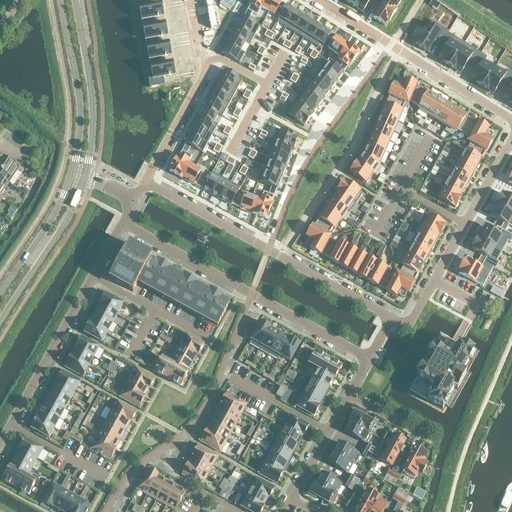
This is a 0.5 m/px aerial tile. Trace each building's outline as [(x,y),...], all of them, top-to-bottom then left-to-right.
[(221,0),(220,3),(231,9),(235,0),(221,0)] [(250,5),(243,18),(248,20),(252,13),(257,16),(261,8),(265,0),(251,0),(249,5),(250,5)] [(278,0),(265,0),(261,8),(274,15),(279,8),(284,11),(287,6),(281,3),(282,2),(278,0)] [(354,0),(351,6),(357,9),(363,12),(370,0),(374,0),(377,1),(377,0),(354,0)] [(382,5),(373,19),(385,26),(388,22),(389,23),(396,11),(395,10),(400,2),(397,0),(377,0),(377,1),(382,5)] [(437,10),(440,5),(433,0),(429,6),(437,10)] [(149,6),(139,7),(141,19),(143,27),(153,25),(151,18),(163,16),(161,3),(149,6)] [(284,11),(277,22),(286,28),(296,11),(287,5),(287,6),(284,11)] [(296,11),(286,28),(295,33),(305,16),(296,11)] [(305,16),(295,33),(303,39),(314,22),(305,16)] [(242,17),(237,27),(254,36),(260,27),(248,20),(243,18),(242,17)] [(419,41),(416,45),(428,53),(436,40),(441,43),(448,33),(449,32),(431,21),(426,29),(425,29),(418,41),(419,41)] [(314,22),(303,39),(312,44),(322,27),(314,22)] [(153,25),(143,27),(145,38),(147,47),(157,45),(155,38),(167,36),(164,23),(153,25)] [(237,27),(232,36),(249,45),(254,36),(237,27)] [(322,27),(312,44),(321,50),(328,39),(331,34),(331,33),(322,27)] [(447,47),(439,60),(444,63),(443,63),(449,67),(464,43),(448,33),(441,43),(447,47)] [(331,34),(328,39),(333,42),(328,49),(340,58),(349,46),(337,37),(337,38),(331,34)] [(232,36),(227,44),(245,54),(241,51),(245,43),(249,46),(249,45),(232,36)] [(157,45),(147,47),(149,58),(150,66),(160,64),(159,58),(171,55),(168,43),(157,45)] [(464,43),(449,67),(455,71),(456,70),(461,73),(469,60),(474,64),(481,53),(464,43)] [(227,44),(222,54),(239,64),(245,54),(227,44)] [(343,64),(338,70),(342,74),(347,67),(348,68),(359,54),(349,46),(340,58),(338,61),(343,64)] [(480,67),(471,80),(477,83),(476,84),(482,88),(495,68),(484,61),(486,57),(481,53),(474,64),(480,67)] [(325,61),(318,70),(336,83),(343,74),(342,74),(338,70),(325,61)] [(153,78),(148,79),(149,88),(164,85),(163,77),(174,75),(172,62),(160,64),(150,66),(153,78)] [(495,68),(482,88),(488,91),(489,91),(494,94),(502,81),(507,84),(511,76),(511,72),(507,70),(505,74),(495,68)] [(318,70),(312,78),(330,92),(336,83),(318,70)] [(225,71),(220,80),(237,90),(242,81),(225,71)] [(312,78),(305,87),(323,101),(330,92),(312,78)] [(410,101),(419,107),(428,93),(416,86),(417,85),(405,80),(405,82),(398,79),(395,85),(392,84),(387,95),(384,104),(401,112),(405,103),(408,104),(410,101)] [(220,80),(215,89),(232,99),(237,90),(220,80)] [(305,87),(299,96),(317,109),(323,101),(305,87)] [(215,89),(210,98),(227,108),(232,99),(215,89)] [(418,109),(428,114),(438,99),(428,93),(419,107),(418,109)] [(299,96),(292,104),(310,118),(317,109),(299,96)] [(210,98),(205,107),(222,117),(227,108),(210,98)] [(428,114),(437,120),(447,105),(438,99),(428,114)] [(292,104),(285,113),(304,127),(310,118),(292,104)] [(403,112),(401,112),(384,104),(379,114),(398,122),(403,112)] [(437,120),(447,126),(456,110),(447,105),(437,120)] [(205,107),(200,116),(217,126),(218,125),(214,123),(218,115),(222,117),(205,107)] [(456,132),(457,130),(466,116),(456,110),(447,126),(456,132)] [(394,132),(398,122),(379,114),(375,124),(394,132)] [(200,116),(195,125),(212,135),(217,126),(200,116)] [(471,143),(466,151),(481,159),(486,151),(486,152),(492,141),(491,140),(494,134),(488,130),(489,129),(478,123),(478,124),(466,116),(457,130),(469,138),(468,142),(471,143)] [(389,142),(394,132),(375,124),(370,134),(389,142)] [(195,125),(190,134),(207,144),(212,135),(195,125)] [(276,130),(272,140),(293,149),(298,138),(276,130)] [(190,134),(185,143),(186,144),(191,147),(202,153),(207,144),(190,134)] [(385,152),(389,142),(370,134),(366,144),(385,152)] [(272,140),(268,150),(290,159),(293,149),(272,140)] [(178,156),(169,172),(180,177),(187,164),(192,156),(187,154),(191,147),(186,144),(179,156),(178,156)] [(380,164),(385,152),(366,144),(362,154),(380,164)] [(462,149),(457,159),(476,169),(481,159),(466,151),(462,149)] [(270,152),(267,161),(286,169),(290,159),(268,150),(268,151),(270,152)] [(372,175),(380,164),(362,154),(361,153),(355,162),(372,175)] [(0,176),(9,183),(17,171),(20,173),(22,170),(3,158),(0,162),(0,176)] [(457,159),(451,169),(470,179),(476,169),(457,159)] [(261,170),(282,179),(286,169),(267,161),(267,162),(269,163),(265,172),(261,170)] [(366,184),(372,175),(355,162),(348,171),(366,184)] [(187,164),(180,177),(193,185),(194,184),(203,189),(206,184),(199,180),(203,173),(187,164)] [(446,178),(449,180),(465,189),(470,179),(451,169),(446,178)] [(261,170),(256,181),(271,187),(276,189),(278,189),(282,179),(261,170)] [(203,189),(203,190),(212,195),(222,178),(212,173),(206,184),(203,189)] [(0,198),(2,199),(3,197),(0,195),(9,183),(0,176),(0,198)] [(222,178),(212,195),(221,200),(231,183),(222,178)] [(449,180),(444,188),(460,197),(465,189),(449,180)] [(337,191),(338,192),(355,204),(362,194),(344,181),(337,191)] [(231,183),(221,200),(230,205),(231,204),(234,199),(240,188),(231,183)] [(260,201),(255,215),(266,219),(273,202),(272,202),(276,189),(271,187),(269,194),(263,192),(260,201)] [(460,197),(444,188),(438,199),(455,208),(461,198),(460,197)] [(338,192),(332,201),(347,211),(349,213),(355,204),(338,192)] [(234,199),(231,204),(241,208),(241,209),(255,215),(260,201),(243,194),(240,202),(234,199)] [(511,199),(502,194),(496,205),(511,213),(511,199)] [(332,201),(325,210),(340,220),(347,211),(332,201)] [(511,213),(496,205),(490,216),(504,223),(502,226),(507,229),(508,226),(511,228),(511,213)] [(325,210),(319,218),(335,229),(340,220),(325,210)] [(422,227),(439,236),(439,237),(445,226),(424,214),(418,224),(423,227),(422,227)] [(321,255),(329,259),(338,243),(330,239),(331,236),(328,234),(331,228),(334,230),(335,229),(319,218),(314,227),(313,226),(306,237),(308,238),(305,244),(311,247),(310,249),(321,255)] [(484,227),(478,238),(502,252),(507,242),(510,243),(511,239),(511,235),(505,232),(507,229),(502,226),(500,229),(497,227),(494,233),(484,227)] [(422,227),(418,235),(434,244),(439,236),(422,227)] [(410,245),(412,246),(429,255),(434,244),(418,235),(415,234),(410,245)] [(478,238),(472,249),(483,255),(480,261),(495,270),(499,263),(497,261),(502,252),(478,238)] [(329,260),(339,265),(348,248),(338,243),(329,259),(329,260)] [(412,246),(407,255),(424,264),(429,255),(412,246)] [(140,278),(214,319),(219,322),(229,304),(222,300),(223,298),(218,296),(219,295),(215,293),(215,294),(210,291),(209,292),(196,285),(197,284),(192,281),(193,280),(189,278),(189,279),(184,276),(183,278),(170,271),(171,269),(166,267),(166,266),(163,264),(162,265),(158,262),(157,263),(150,260),(152,257),(133,247),(131,252),(127,250),(110,280),(133,292),(140,278)] [(339,265),(348,270),(358,253),(348,248),(339,265)] [(397,263),(403,266),(418,274),(424,264),(407,255),(403,252),(397,263)] [(348,270),(358,276),(367,259),(358,253),(348,270)] [(358,276),(368,281),(377,264),(367,259),(358,276)] [(465,260),(458,274),(483,287),(493,269),(495,270),(480,261),(477,267),(465,260)] [(378,286),(386,271),(387,269),(377,264),(368,281),(377,286),(378,286)] [(386,271),(378,286),(386,290),(386,291),(397,297),(397,295),(403,299),(407,293),(408,293),(414,282),(418,274),(403,266),(399,274),(396,272),(394,275),(386,271)] [(478,288),(475,291),(484,298),(487,294),(478,288)] [(99,305),(101,305),(117,314),(118,312),(123,304),(105,294),(99,305)] [(101,305),(96,314),(112,323),(117,315),(117,314),(101,305)] [(96,314),(91,323),(107,332),(108,331),(112,323),(96,314)] [(259,350),(271,329),(271,328),(261,322),(249,344),(259,350)] [(107,332),(91,323),(90,323),(84,333),(101,343),(106,334),(107,332)] [(259,350),(268,355),(280,334),(271,329),(259,350)] [(278,360),(280,356),(279,356),(289,339),(280,334),(268,355),(278,360)] [(441,335),(410,392),(442,409),(454,389),(457,391),(466,375),(462,373),(473,353),(460,346),(457,344),(441,335)] [(186,336),(180,346),(197,355),(198,356),(203,346),(186,336)] [(75,348),(76,349),(93,358),(99,348),(81,338),(75,348)] [(279,356),(280,356),(290,362),(300,344),(289,338),(289,339),(279,356)] [(180,346),(175,355),(192,364),(197,355),(180,346)] [(76,349),(72,357),(88,367),(93,358),(76,349)] [(342,367),(315,352),(308,365),(317,370),(334,379),(335,379),(342,367)] [(175,355),(170,364),(187,373),(192,364),(175,355)] [(88,367),(72,357),(71,357),(65,367),(83,377),(88,367)] [(187,373),(170,364),(162,359),(155,372),(181,386),(188,374),(187,373)] [(135,368),(130,378),(148,388),(149,389),(155,379),(135,368)] [(317,370),(312,378),(329,387),(334,379),(317,370)] [(57,381),(58,382),(75,391),(80,381),(63,371),(57,381)] [(308,376),(303,386),(326,398),(329,393),(327,391),(329,387),(312,378),(308,376)] [(130,378),(125,387),(144,397),(148,388),(130,378)] [(58,382),(53,391),(70,400),(75,391),(58,382)] [(279,390),(285,393),(288,388),(282,385),(279,390)] [(297,396),(301,398),(302,397),(319,406),(320,403),(323,404),(326,398),(303,386),(297,396)] [(144,397),(125,387),(119,397),(139,408),(145,398),(144,397)] [(285,393),(279,390),(276,395),(281,398),(285,393)] [(49,394),(46,399),(65,410),(70,400),(53,391),(51,395),(49,394)] [(221,404),(222,404),(241,415),(246,405),(227,394),(221,404)] [(302,397),(301,398),(296,407),(314,417),(320,407),(319,406),(302,397)] [(45,406),(43,410),(59,419),(65,410),(46,399),(43,405),(45,406)] [(117,401),(111,411),(130,422),(131,422),(137,412),(117,401)] [(222,404),(217,414),(236,424),(241,415),(222,404)] [(100,415),(105,418),(110,409),(105,406),(100,415)] [(43,410),(38,419),(54,428),(59,419),(43,410)] [(349,422),(370,434),(376,423),(361,415),(362,414),(354,410),(349,418),(350,419),(349,422)] [(111,411),(106,421),(125,431),(130,422),(111,411)] [(217,414),(212,423),(231,433),(236,424),(217,414)] [(285,427),(302,436),(303,437),(309,426),(291,417),(285,427)] [(54,428),(38,419),(37,418),(31,429),(49,439),(54,428)] [(106,421),(101,430),(120,441),(125,431),(106,421)] [(345,432),(366,444),(367,444),(372,435),(370,434),(349,422),(347,426),(348,427),(345,432)] [(212,423),(207,432),(226,442),(231,433),(212,423)] [(285,427),(280,436),(299,446),(302,441),(300,440),(302,436),(285,427)] [(101,430),(96,439),(115,449),(120,441),(101,430)] [(226,442),(207,432),(206,431),(200,442),(220,453),(226,442)] [(380,460),(391,467),(405,441),(401,439),(402,438),(396,435),(395,436),(394,435),(380,460)] [(280,436),(275,445),(292,455),(294,451),(296,452),(299,446),(280,436)] [(115,449),(96,439),(90,449),(110,460),(116,450),(115,449)] [(19,450),(20,451),(37,460),(43,450),(25,440),(19,450)] [(271,443),(266,453),(289,465),(292,460),(290,459),(292,455),(275,445),(271,443)] [(355,465),(360,456),(360,455),(339,443),(336,449),(335,448),(332,453),(353,464),(355,465)] [(367,444),(366,444),(363,450),(368,452),(377,457),(380,451),(367,444)] [(192,456),(193,457),(212,467),(218,457),(198,446),(192,456)] [(401,472),(414,479),(418,473),(421,475),(427,464),(423,462),(425,460),(424,459),(427,453),(426,453),(426,452),(420,448),(419,449),(415,447),(401,472)] [(360,456),(365,458),(368,452),(363,450),(360,455),(360,456)] [(20,451),(15,460),(32,469),(37,460),(20,451)] [(260,463),(264,465),(265,464),(282,473),(283,470),(286,471),(289,465),(266,453),(260,463)] [(353,464),(332,453),(330,457),(331,458),(328,463),(347,474),(353,464)] [(193,457),(188,465),(207,476),(212,467),(193,457)] [(15,460),(10,469),(27,478),(32,469),(15,460)] [(265,464),(264,465),(259,474),(277,484),(283,474),(282,473),(265,464)] [(207,476),(188,465),(187,465),(182,475),(202,486),(207,476)] [(2,481),(29,495),(36,482),(27,478),(10,469),(9,468),(2,481)] [(137,489),(147,495),(158,474),(148,469),(137,489)] [(383,481),(388,484),(394,473),(389,470),(383,481)] [(363,483),(368,486),(374,476),(369,473),(363,483)] [(394,473),(388,484),(394,487),(400,476),(394,473)] [(147,495),(156,500),(168,479),(158,474),(147,495)] [(318,479),(316,483),(336,494),(341,485),(322,474),(319,479),(318,479)] [(350,474),(346,480),(357,486),(360,480),(350,474)] [(251,489),(268,498),(269,498),(275,488),(257,478),(257,479),(252,477),(247,486),(251,489)] [(156,500),(166,505),(177,485),(168,479),(156,500)] [(357,486),(346,480),(343,486),(353,492),(357,486)] [(336,494),(316,483),(315,483),(313,486),(312,485),(308,493),(316,498),(316,497),(333,506),(338,496),(336,494)] [(52,508),(52,507),(62,490),(60,489),(51,484),(42,502),(52,508)] [(177,485),(166,505),(176,511),(187,490),(177,485)] [(251,489),(247,497),(263,506),(268,498),(251,489)] [(392,500),(398,503),(404,492),(398,489),(392,500)] [(52,507),(62,511),(71,495),(63,491),(62,490),(52,507)] [(369,511),(377,499),(379,497),(378,496),(368,491),(356,511),(369,511)] [(404,492),(398,503),(403,506),(409,495),(404,492)] [(62,511),(61,511),(73,511),(80,500),(79,499),(71,495),(62,511)] [(261,511),(264,507),(263,506),(247,497),(242,495),(237,505),(249,511),(261,511)] [(377,499),(369,511),(382,511),(387,504),(377,499)] [(80,500),(73,511),(86,511),(90,506),(82,501),(80,500)]
